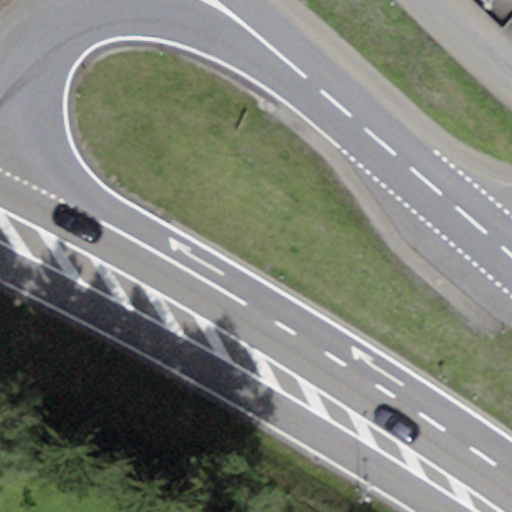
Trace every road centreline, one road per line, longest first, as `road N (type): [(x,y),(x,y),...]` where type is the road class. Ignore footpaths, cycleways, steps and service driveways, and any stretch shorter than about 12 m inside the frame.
road 1 (primary): [(499,511),(287,375),(0,212)]
road 2 (tertiary): [(234,20),(511,254)]
road 3 (tertiary): [(0,103),(51,29),(82,14),(120,7),(234,20)]
